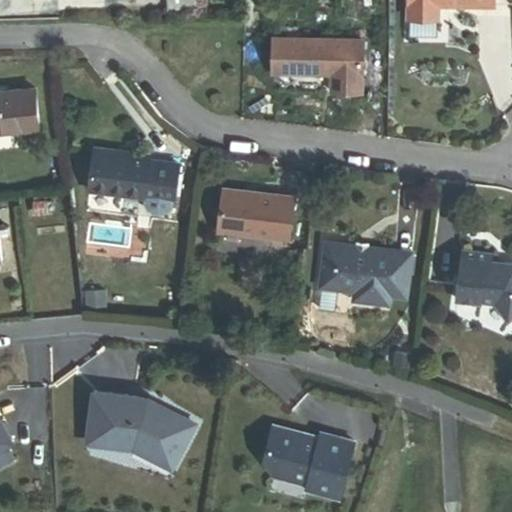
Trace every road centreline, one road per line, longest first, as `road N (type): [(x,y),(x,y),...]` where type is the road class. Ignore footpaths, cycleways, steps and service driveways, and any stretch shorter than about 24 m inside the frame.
road 1 (residential): [(0,338),(86,327),(185,337),(446,399),(450,503)]
road 2 (residential): [(0,38),(95,35),(220,136),(511,159)]
